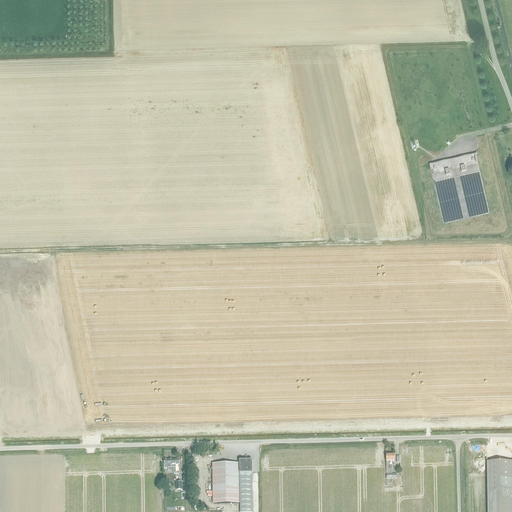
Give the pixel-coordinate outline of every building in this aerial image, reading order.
[(490,214),(476,155),(476,154),(429,165),(443,225),(490,214)] [(394,455),(386,455),(387,479),(397,479),(397,474),(392,474),(392,465),(390,465),(390,463),(393,463),(393,462),(395,461),(394,455)] [(164,460),(164,465),(165,468),(168,468),(168,471),(176,470),(176,465),(179,465),(179,460),(172,460),(164,460)] [(252,511),(252,490),(252,484),(252,474),(252,473),(252,461),(239,461),(239,463),(238,463),(213,464),(212,464),(213,504),(239,504),(240,504),(240,511),(252,511)] [(511,511),(511,462),(487,463),(487,511),(511,511)]
